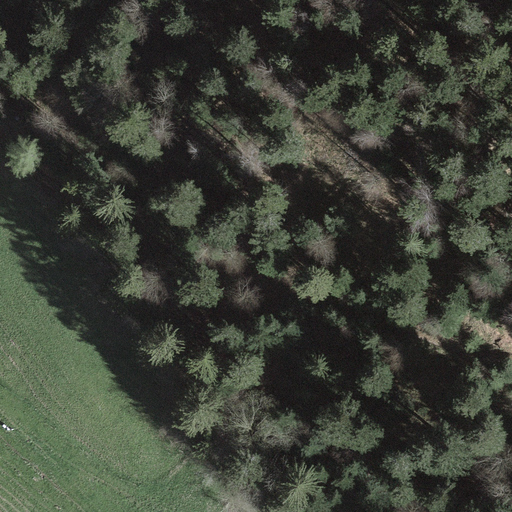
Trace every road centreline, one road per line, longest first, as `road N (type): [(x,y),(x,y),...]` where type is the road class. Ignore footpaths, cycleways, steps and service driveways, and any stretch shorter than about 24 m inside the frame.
road 1 (track): [(0,129),(54,187),(133,236),(475,357),(511,359)]
road 2 (track): [(511,187),(476,54),(476,0)]
